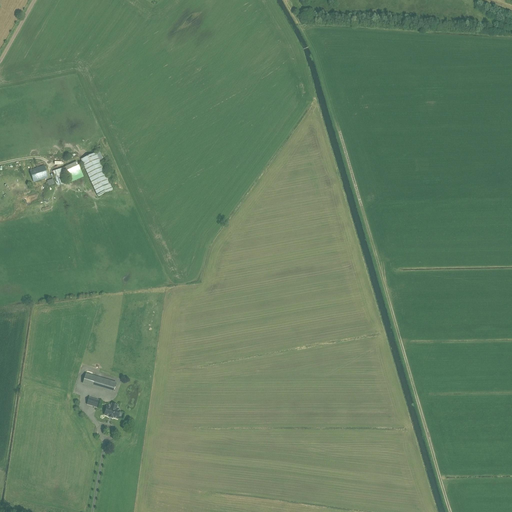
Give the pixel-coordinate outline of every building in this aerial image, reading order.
[(113,190),(99,161),(102,159),(99,151),(96,153),(81,160),(97,196),(113,190)] [(57,185),(66,183),(64,178),(69,176),(71,182),(83,177),(77,162),(65,167),(65,168),(53,171),(57,185)] [(44,166),(30,171),(33,182),(48,178),(44,166)] [(83,383),(113,392),(116,383),(86,374),(83,383)] [(87,405),(97,408),(99,401),(89,398),(87,405)] [(105,415),(109,417),(113,419),(113,418),(117,419),(118,417),(119,417),(120,414),(119,413),(120,411),(116,410),(117,406),(112,405),(111,408),(107,407),(105,415)]
